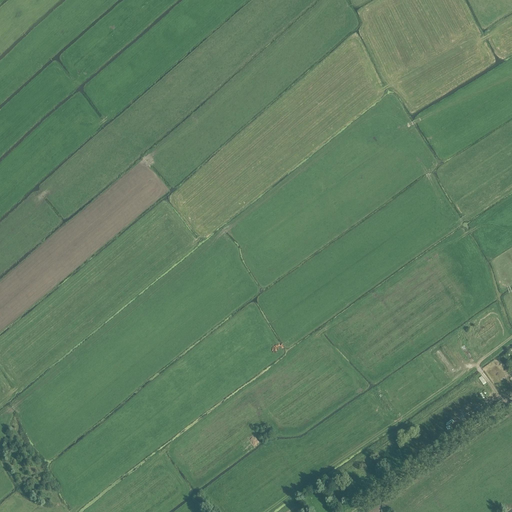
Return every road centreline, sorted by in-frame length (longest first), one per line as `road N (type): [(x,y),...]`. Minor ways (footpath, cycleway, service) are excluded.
road 1 (track): [(266,511),(477,364)]
road 2 (track): [(383,88),(511,20)]
